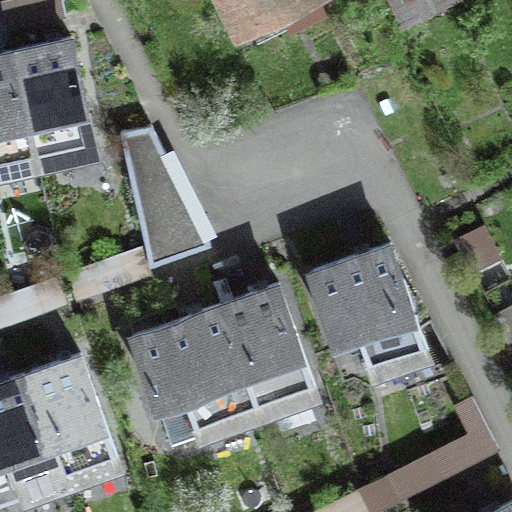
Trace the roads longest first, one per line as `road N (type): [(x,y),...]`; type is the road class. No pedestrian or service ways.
road 1 (unknown): [(414,223),(338,183),(187,159)]
road 2 (residential): [(511,425),(414,223)]
